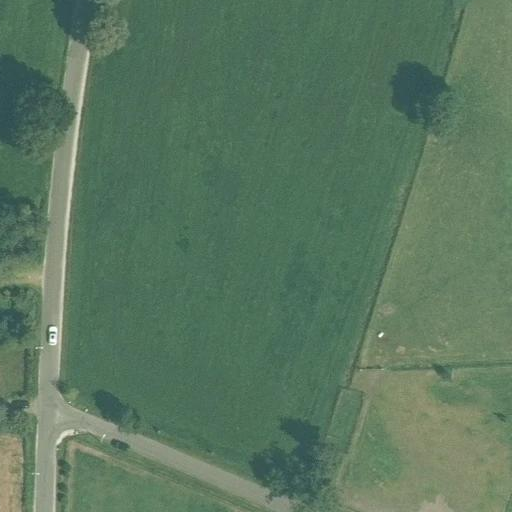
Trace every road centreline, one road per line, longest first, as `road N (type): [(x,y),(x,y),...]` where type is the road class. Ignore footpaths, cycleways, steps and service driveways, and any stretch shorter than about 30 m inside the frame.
road 1 (unclassified): [(47,411),(55,228),(86,0)]
road 2 (unclassified): [(298,511),(47,411)]
